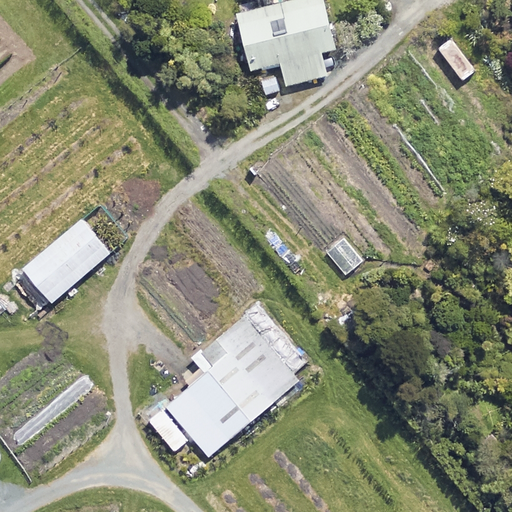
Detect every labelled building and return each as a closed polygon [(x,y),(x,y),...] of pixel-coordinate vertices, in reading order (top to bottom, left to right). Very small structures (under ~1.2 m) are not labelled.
[(339,51),(325,0),(303,0),(240,16),(254,72),(284,65),(289,87),(328,77),(323,55),(339,51)] [(453,25),(434,38),(463,81),(482,68),(453,25)] [(502,150),(416,42),(396,58),(482,166),(502,150)] [(111,252),(84,221),(27,270),(56,304),(113,256),(111,252)] [(271,327),(255,308),(204,352),(216,366),(168,407),(193,436),(213,459),(302,382),(293,372),(262,335),(271,327)]
